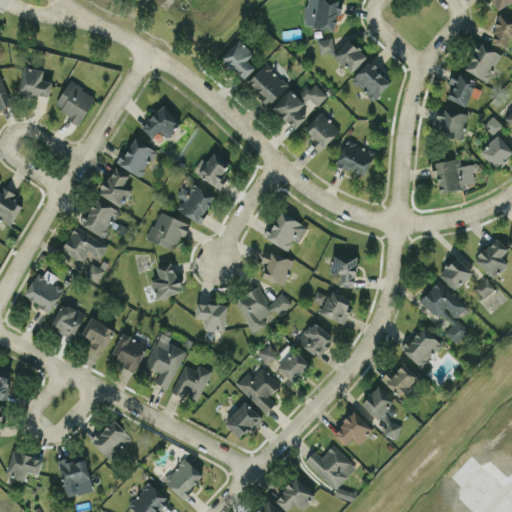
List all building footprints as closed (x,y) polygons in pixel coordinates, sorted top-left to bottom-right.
[(342,0),(313,0),(312,9),(307,8),(306,17),(312,17),(311,27),(335,30),(337,12),(341,13),(342,0)] [(511,0),(492,0),(498,8),(511,0)] [(493,44),(507,46),(508,37),(511,37),(511,16),(496,15),(493,44)] [(319,54),(334,52),(332,37),(317,39),(319,54)] [(254,52),(239,39),(221,58),(244,79),(255,67),(247,60),(254,52)] [(352,72),(367,55),(348,39),(333,55),(352,72)] [(500,52),(478,41),(465,69),(486,80),(500,52)] [(391,81),(369,61),(351,79),(373,100),(391,81)] [(270,103),(288,84),(266,63),(248,82),(270,103)] [(42,79),(43,70),(24,66),(19,92),(49,98),(52,81),(42,79)] [(0,108),(11,104),(0,73),(0,108)] [(475,82),(452,73),(448,83),(452,85),(447,98),(466,105),(475,82)] [(54,107),(80,122),(96,95),(69,80),(54,107)] [(294,128),(306,117),(298,109),(308,99),(316,107),(327,95),(314,81),(299,96),(291,88),(272,106),(294,128)] [(152,137),(160,129),(166,136),(180,122),(162,105),(141,127),(152,137)] [(468,114),(439,106),(435,122),(441,123),(439,133),(462,139),(468,114)] [(309,140),(319,150),(340,130),(322,111),(304,127),(313,137),(309,140)] [(493,134),(502,125),(492,115),(483,124),(493,134)] [(511,151),(511,149),(497,134),(479,151),(495,168),(511,151)] [(118,164),(141,176),(155,149),(132,136),(118,164)] [(366,175),(375,150),(345,139),(336,164),(366,175)] [(198,175),(220,188),(227,176),(223,173),(230,162),(212,152),(198,175)] [(475,182),(472,162),(461,164),(459,157),(433,162),(439,192),(466,187),(466,183),(475,182)] [(130,189),(123,186),(129,173),(112,166),(100,195),(123,205),(130,189)] [(200,222),(215,195),(193,183),(188,192),(182,189),(178,195),(183,198),(176,209),(200,222)] [(21,204),(13,200),(16,193),(1,185),(0,188),(0,218),(11,224),(21,204)] [(119,210),(96,196),(80,223),(104,237),(119,210)] [(265,237),(287,250),(293,238),(300,242),(308,226),(280,210),(265,237)] [(190,222),(157,211),(148,239),(174,248),(179,234),(185,236),(190,222)] [(108,242),(73,227),(62,251),(84,260),(88,251),(102,257),(108,242)] [(475,259),(493,278),(508,264),(501,256),(508,249),(497,237),(475,259)] [(262,276),(284,284),(293,259),(265,249),(261,261),(267,263),(262,276)] [(339,285),(355,286),(356,255),(331,254),(331,273),(339,273),(339,285)] [(472,271),(455,256),(438,274),(455,290),(472,271)] [(159,277),(151,279),(155,298),(182,292),(178,271),(179,271),(177,261),(157,266),(159,277)] [(104,270),(92,263),(85,275),(97,282),(104,270)] [(51,310),(64,288),(53,282),(55,277),(38,268),(24,296),(51,310)] [(481,298),(495,288),(486,276),(473,286),(481,298)] [(445,331),(456,343),(468,330),(456,318),(467,308),(439,280),(419,299),(437,317),(442,313),(452,324),(445,331)] [(267,302),(259,285),(235,297),(252,331),(266,324),(264,319),(291,306),(284,293),(267,302)] [(322,303),(327,294),(317,290),(313,298),(322,303)] [(353,299),(330,290),(320,312),(344,322),(353,299)] [(194,317),(206,319),(204,328),(224,331),(228,306),(197,301),(194,317)] [(52,323),(59,327),(57,331),(73,338),(85,313),(62,302),(52,323)] [(90,346),(103,352),(114,328),(90,317),(82,334),(93,339),(90,346)] [(331,336),(314,320),(297,339),(317,357),(327,346),(325,343),(331,336)] [(442,344),(423,326),(401,349),(421,366),(442,344)] [(167,341),(170,336),(160,332),(144,365),(159,372),(154,381),(168,388),(186,350),(167,341)] [(122,366),(135,371),(147,343),(121,333),(112,354),(124,360),(122,366)] [(258,352),(266,363),(277,355),(269,344),(258,352)] [(309,364),(293,348),(276,366),(292,381),(309,364)] [(398,396),(418,377),(402,360),(382,379),(398,396)] [(171,391),(183,397),(185,393),(198,399),(212,370),(198,364),(196,369),(184,364),(171,391)] [(0,397),(6,398),(10,368),(0,366),(0,397)] [(248,371),(235,384),(266,412),(275,402),(269,396),(280,384),(262,367),(253,376),(248,371)] [(395,400),(379,384),(361,403),(377,419),(395,400)] [(241,438),(261,416),(245,401),(224,422),(241,438)] [(333,433),(345,444),(352,437),(360,443),(373,429),(354,410),(333,433)] [(91,440),(109,459),(132,438),(113,418),(91,440)] [(396,438),(402,425),(389,419),(383,432),(396,438)] [(356,466),(333,444),(322,456),(314,450),(305,460),(336,488),(356,466)] [(38,474),(43,458),(13,449),(6,474),(25,480),(28,471),(38,474)] [(84,456),(58,463),(67,496),(93,489),(84,456)] [(204,475),(184,457),(163,480),(182,498),(204,475)] [(275,499),(287,511),(294,503),(301,509),(315,494),(296,476),(275,499)] [(128,504),(136,511),(155,511),(168,498),(148,481),(128,504)] [(255,511),(278,511),(280,511),(270,499),(255,511)]
